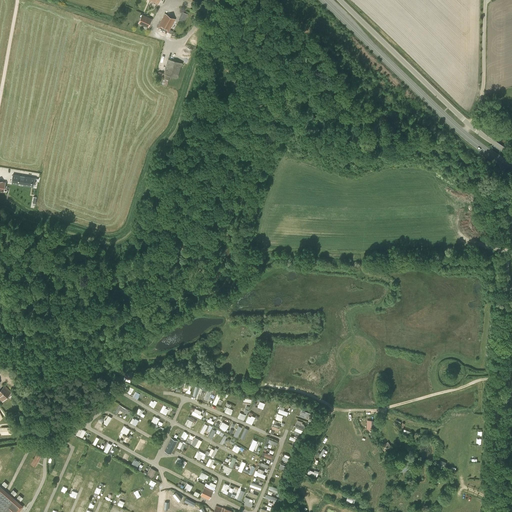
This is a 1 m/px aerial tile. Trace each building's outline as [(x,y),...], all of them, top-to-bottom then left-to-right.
[(143,12),(147,5),(144,3),(142,8),(139,6),(137,10),(143,12)] [(182,11),(178,20),(184,23),(188,14),(182,11)] [(152,19),(142,14),(138,23),(148,28),(152,19)] [(175,19),(165,14),(158,28),(168,33),(175,19)] [(164,75),(162,85),(166,86),(169,76),(177,79),(182,63),(167,59),(163,74),(164,75)] [(13,175),(12,184),(18,185),(19,183),(23,184),(23,185),(29,186),(29,184),(33,185),(35,178),(25,177),(24,180),(19,179),(20,176),(13,175)] [(0,398),(2,401),(11,392),(5,386),(0,390),(0,398)] [(205,399),(209,400),(214,390),(209,388),(205,399)] [(143,397),(145,393),(142,392),(141,393),(136,391),(133,396),(139,399),(141,396),(143,397)] [(131,414),(133,410),(120,404),(116,413),(119,414),(122,410),(131,414)] [(167,408),(168,406),(165,404),(161,411),(167,414),(170,409),(167,408)] [(225,412),(232,415),(234,410),(228,406),(225,412)] [(144,413),(145,411),(140,407),(137,412),(144,417),(146,414),(144,413)] [(314,417),(315,414),(302,409),(301,413),(314,417)] [(241,412),(239,417),(245,420),(247,415),(241,412)] [(189,418),(186,424),(192,427),(194,422),(196,423),(198,419),(187,414),(186,417),(189,418)] [(105,423),(108,425),(113,417),(110,415),(105,423)] [(158,424),(161,418),(155,415),(152,421),(158,424)] [(137,425),(140,420),(134,417),(131,422),(137,425)] [(296,426),(305,429),(307,422),(299,419),(296,426)] [(142,421),(139,426),(144,429),(147,424),(142,421)] [(224,421),(220,427),(227,431),(230,425),(224,421)] [(128,435),(131,429),(125,425),(122,431),(128,435)] [(239,437),(244,427),(240,425),(234,435),(239,437)] [(81,428),(77,435),(84,438),(87,431),(81,428)] [(165,451),(170,454),(177,441),(171,438),(165,451)] [(183,450),(187,443),(182,441),(178,448),(183,450)] [(238,453),(242,447),(236,444),(233,449),(238,453)] [(46,447),(41,445),(30,464),(35,467),(46,447)] [(208,450),(207,453),(215,457),(220,449),(217,447),(216,449),(213,448),(211,451),(208,450)] [(75,459),(80,461),(83,454),(77,451),(75,459)] [(195,456),(201,460),(205,453),(202,452),(201,453),(198,451),(195,456)] [(230,465),(234,467),(238,458),(234,456),(230,465)] [(139,467),(142,462),(135,458),(132,463),(139,467)] [(208,465),(213,467),(216,461),(210,458),(208,465)] [(243,472),(247,462),(243,461),(239,470),(243,472)] [(226,468),(225,471),(231,473),(233,467),(224,465),(224,468),(226,468)] [(148,475),(153,478),(158,470),(152,467),(148,475)] [(257,474),(266,478),(267,475),(264,473),(265,470),(259,468),(257,474)] [(189,478),(192,473),(187,470),(184,476),(189,478)] [(67,472),(64,479),(73,483),(76,475),(67,472)] [(127,492),(130,485),(124,483),(121,490),(127,492)] [(189,483),(186,488),(191,491),(194,486),(189,483)] [(74,484),(71,489),(78,492),(81,487),(74,484)] [(204,486),(200,495),(209,500),(213,491),(204,486)] [(0,511),(18,511),(23,507),(15,500),(0,487),(0,511)] [(250,502),(251,498),(246,496),(245,501),(247,501),(246,505),(253,506),(254,503),(250,502)] [(84,510),(86,506),(80,503),(77,511),(78,511),(85,511),(86,511),(84,510)]
